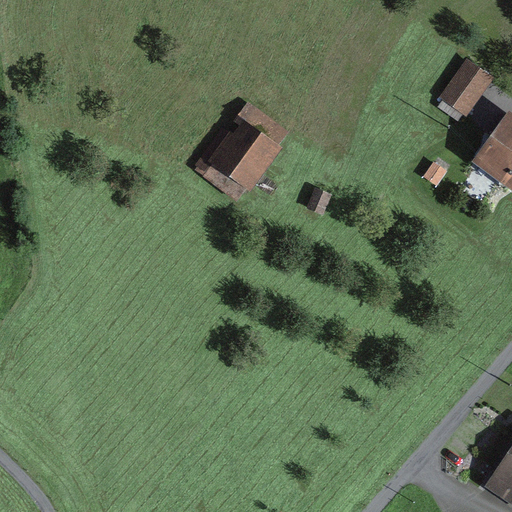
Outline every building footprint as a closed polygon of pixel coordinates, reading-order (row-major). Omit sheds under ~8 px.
[(495,78),(466,59),(439,98),(443,101),(438,108),(458,121),(463,114),(466,117),(495,78)] [(289,132),(248,102),(234,122),(239,126),(233,134),(223,127),(195,166),(197,167),(194,170),(237,202),(247,190),(250,192),(282,148),(280,146),(289,132)] [(511,113),(509,111),(473,162),(511,190),(511,113)] [(332,195),(315,188),(307,210),(323,217),(332,195)] [(511,446),(485,486),(511,504),(511,446)]
